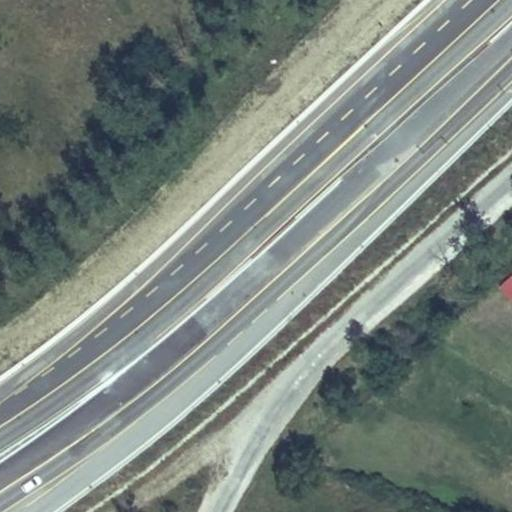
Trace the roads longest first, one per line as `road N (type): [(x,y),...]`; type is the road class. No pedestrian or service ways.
road 1 (motorway): [(0,481),(185,346),(511,44)]
road 2 (motorway): [(471,0),(165,289),(59,384),(0,423)]
